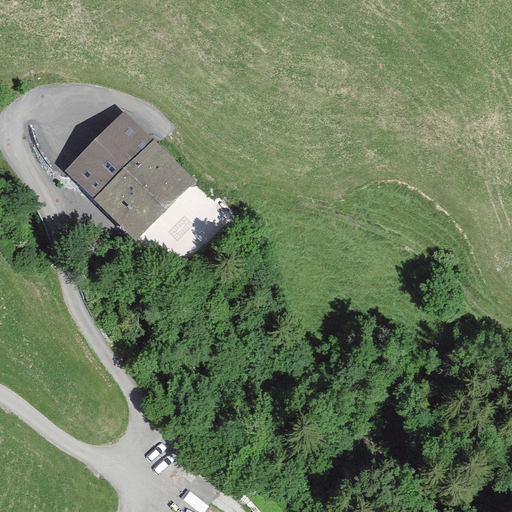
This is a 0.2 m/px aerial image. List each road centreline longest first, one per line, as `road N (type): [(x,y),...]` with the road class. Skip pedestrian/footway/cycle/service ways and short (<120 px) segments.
road 1 (residential): [(0,396),(80,452),(140,461),(147,432),(64,271),(11,132),(15,110),(36,93),(84,91),(113,97),(170,134)]
road 2 (track): [(511,327),(496,323),(393,237),(234,190),(170,134)]
